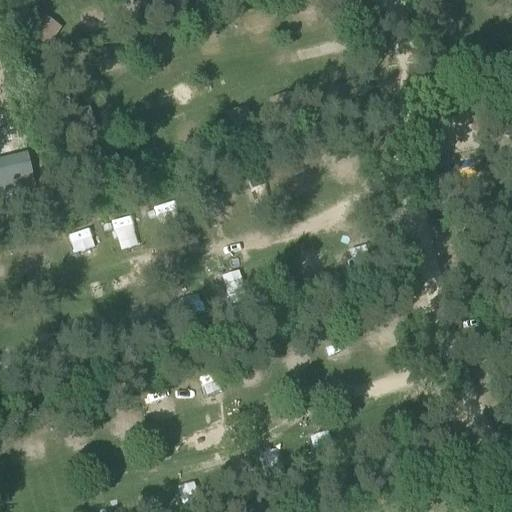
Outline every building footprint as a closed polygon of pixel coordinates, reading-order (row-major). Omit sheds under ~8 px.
[(32,34),(26,42),(42,53),(48,45),(32,34)] [(441,69),(436,80),(454,89),(459,78),(441,69)] [(294,113),(276,120),(279,129),(298,123),(294,113)] [(70,116),(61,119),(67,138),(77,135),(70,116)] [(251,128),(231,134),(234,143),(253,138),(251,128)] [(325,132),(302,138),(305,148),(328,141),(325,132)] [(240,157),(217,164),(220,174),(243,167),(240,157)] [(148,185),(125,192),(128,201),(151,194),(148,185)] [(225,211),(225,194),(209,194),(208,211),(225,211)] [(62,211),(39,218),(42,227),(65,220),(62,211)] [(111,220),(116,247),(138,243),(133,216),(111,220)] [(373,253),(359,254),(359,245),(335,247),(336,266),(374,263),(373,253)] [(296,257),(304,284),(324,278),(315,250),(296,257)] [(237,274),(213,280),(221,309),(245,303),(237,274)] [(354,288),(331,296),(334,305),(357,298),(354,288)] [(359,298),(336,305),(339,315),(362,307),(359,298)] [(83,318),(90,349),(113,344),(106,313),(83,318)] [(270,315),(248,323),(251,332),(273,325),(270,315)] [(276,325),(253,332),(256,342),(279,334),(276,325)] [(50,361),(67,356),(61,336),(44,341),(50,361)] [(180,344),(157,352),(161,361),(183,354),(180,344)] [(276,352),(279,372),(304,368),(301,348),(276,352)] [(184,355),(161,362),(164,372),(187,364),(184,355)] [(91,373),(68,381),(71,390),(94,383),(91,373)] [(98,382),(76,390),(79,399),(101,392),(98,382)] [(7,400),(0,402),(0,412),(10,410),(7,400)] [(8,412),(0,414),(0,424),(11,421),(8,412)] [(360,429),(347,431),(350,451),(364,449),(360,429)] [(14,445),(22,474),(50,467),(42,438),(14,445)] [(311,467),(332,463),(329,445),(307,449),(311,467)] [(406,457),(383,464),(386,473),(409,466),(406,457)] [(223,473),(228,492),(252,486),(247,467),(223,473)] [(315,485),(293,492),(296,502),(318,495),(315,485)] [(106,511),(106,503),(89,504),(89,511),(106,511)]
